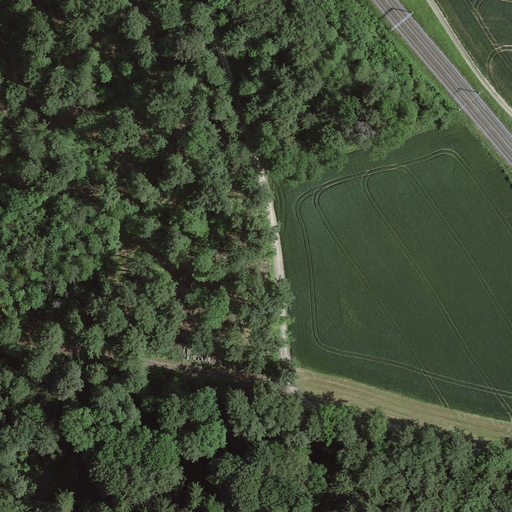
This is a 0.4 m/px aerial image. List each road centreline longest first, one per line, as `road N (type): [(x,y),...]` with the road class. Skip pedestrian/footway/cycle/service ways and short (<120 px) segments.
road 1 (track): [(202,0),(269,210),(296,389),(314,403),(511,457)]
road 2 (track): [(296,389),(0,339)]
road 3 (track): [(296,389),(302,423),(420,511)]
road 4 (track): [(511,110),(431,0)]
